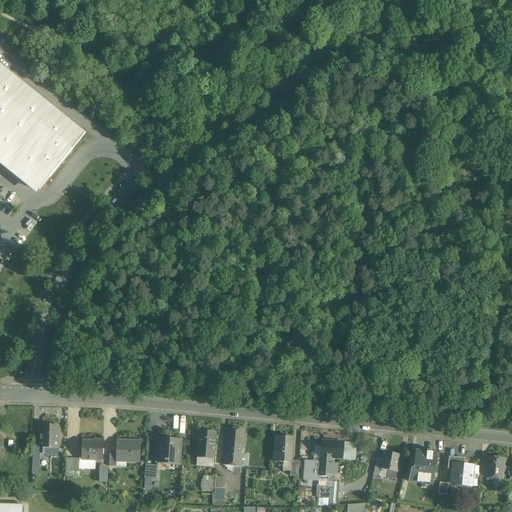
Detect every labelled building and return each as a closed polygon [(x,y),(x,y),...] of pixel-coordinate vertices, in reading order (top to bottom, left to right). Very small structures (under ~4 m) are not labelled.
[(85,133),(0,64),(0,159),(1,160),(0,161),(28,183),(39,191),(52,174),(85,133)] [(59,421),(40,421),(40,454),(59,454),(59,421)] [(227,429),(223,466),(241,468),(245,430),(227,429)] [(214,460),(217,432),(199,431),(197,458),(214,460)] [(293,434),(276,433),(274,469),(292,470),(291,475),(299,475),(299,461),(292,461),(293,434)] [(182,435),(158,435),(158,461),(182,461),(182,435)] [(105,458),(105,438),(82,438),(82,458),(105,458)] [(118,451),(110,451),(110,465),(129,465),(129,460),(142,460),(142,439),(118,439),(118,451)] [(331,478),(332,466),(333,459),(342,460),(343,442),(321,440),(319,477),(331,478)] [(436,453),(416,451),(414,469),(411,469),(408,482),(433,485),(437,454),(436,453)] [(400,455),(393,454),(392,454),(384,452),(381,469),(388,471),(386,478),(394,479),(395,479),(396,473),(396,472),(400,455)] [(502,480),(505,459),(504,459),(503,457),(502,457),(498,456),(496,458),(487,457),(487,462),(485,478),(502,480)] [(69,478),(80,478),(80,457),(68,457),(69,478)] [(451,485),(464,486),(471,487),(473,466),(464,465),(464,460),(449,458),(447,469),(453,470),(451,485)] [(160,462),(147,462),(147,477),(160,477),(160,462)] [(106,481),(107,467),(100,466),(99,480),(106,481)] [(225,505),(226,476),(216,476),(215,504),(225,505)] [(440,483),(438,493),(438,494),(438,495),(446,495),(448,484),(440,483)] [(329,499),(330,493),(330,487),(318,486),(317,497),(317,498),(329,499)]
